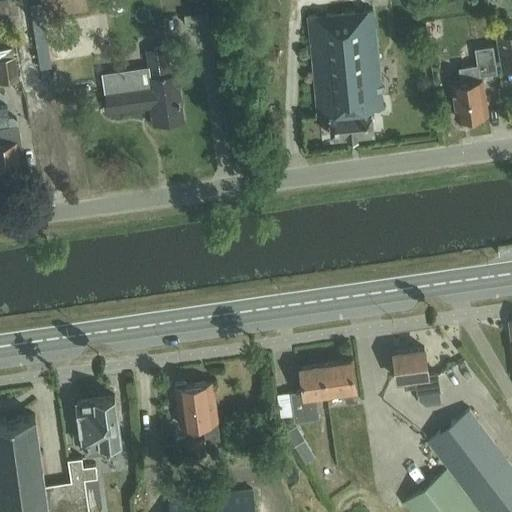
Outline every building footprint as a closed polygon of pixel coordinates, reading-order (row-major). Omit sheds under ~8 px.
[(371,107),(382,106),(373,9),(308,16),(317,113),(329,112),(331,136),(373,132),(371,107)] [(511,31),(497,34),(503,70),(511,68),(511,31)] [(479,75),(497,72),(493,45),(475,48),(477,64),(459,67),(461,81),(452,82),(458,118),(487,113),(482,78),(480,78),(479,75)] [(171,74),(168,53),(167,47),(146,50),(151,85),(106,92),(108,111),(154,104),(157,123),(183,119),(176,73),(171,74)] [(15,57),(0,59),(0,83),(0,84),(19,81),(15,57)] [(123,85),(148,83),(147,69),(122,70),(123,85)] [(79,95),(76,76),(39,82),(46,122),(67,118),(63,98),(79,95)] [(19,156),(22,156),(17,123),(0,125),(0,172),(21,169),(19,156)] [(417,392),(439,389),(436,372),(428,373),(424,347),(393,351),(397,378),(404,377),(405,387),(416,385),(417,392)] [(351,359),(322,363),(326,391),(343,389),(345,402),(358,400),(356,387),(355,387),(351,359)] [(318,417),(315,393),(326,391),(322,363),(299,367),(303,390),(290,392),(294,421),(318,417)] [(206,439),(219,438),(211,380),(176,385),(181,425),(203,422),(206,439)] [(102,441),(120,438),(115,394),(76,399),(80,430),(81,430),(83,443),(84,443),(86,452),(103,450),(102,441)] [(428,439),(449,467),(483,511),(509,511),(511,510),(511,464),(469,408),(428,439)] [(0,507),(0,511),(89,511),(85,481),(71,483),(74,502),(48,506),(35,414),(0,419),(0,507)] [(309,437),(300,439),(305,458),(313,455),(309,437)] [(84,477),(96,475),(95,463),(82,465),(81,456),(68,458),(71,480),(71,483),(85,481),(84,477)] [(483,511),(449,467),(404,501),(412,511),(483,511)] [(272,511),(270,487),(168,499),(169,511),(272,511)]
